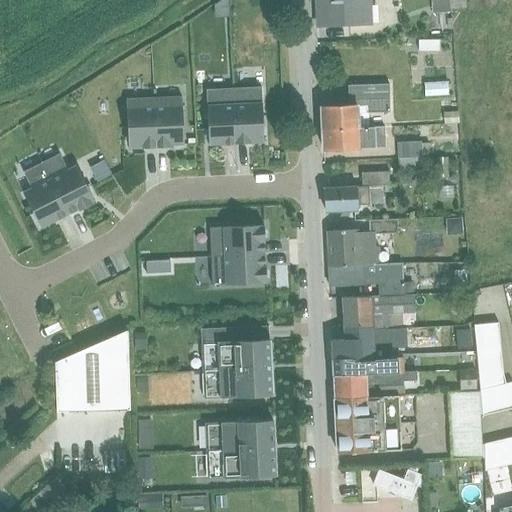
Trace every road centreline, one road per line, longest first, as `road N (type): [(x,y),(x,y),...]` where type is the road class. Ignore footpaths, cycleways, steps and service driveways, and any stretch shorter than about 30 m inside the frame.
road 1 (residential): [(307,184),(323,511)]
road 2 (residential): [(307,184),(169,192),(111,243),(26,285)]
road 3 (residential): [(300,0),(307,184)]
